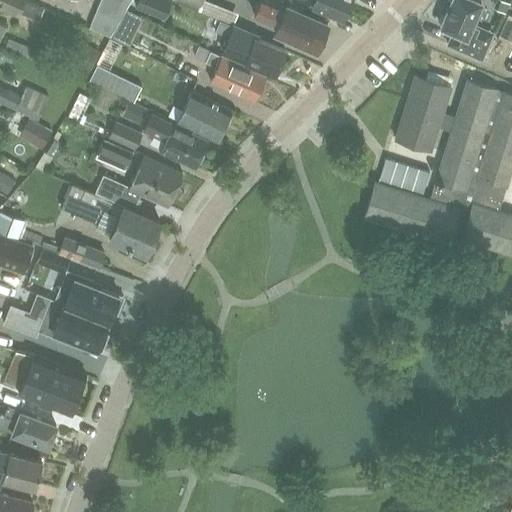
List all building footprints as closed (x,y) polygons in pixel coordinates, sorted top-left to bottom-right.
[(16,11),(21,0),(0,0),(0,6),(16,13),(16,11)] [(125,9),(107,0),(99,0),(89,26),(110,36),(115,26),(125,9)] [(107,0),(125,9),(129,0),(107,0)] [(174,0),(196,9),(199,0),(174,0)] [(316,47),(327,22),(281,2),(276,0),(258,0),(254,12),(278,23),(275,29),(316,47)] [(314,0),(312,4),(342,17),(349,0),(314,0)] [(447,42),(475,54),(481,57),(492,31),(471,22),(480,0),(479,0),(449,0),(440,24),(452,29),(447,42)] [(511,15),(508,13),(498,36),(511,42),(511,41),(511,15)] [(244,59),(274,72),(284,48),(255,36),(256,34),(218,18),(213,30),(227,36),(222,50),(244,59)] [(147,32),(167,42),(173,30),(154,20),(147,32)] [(115,26),(110,36),(124,42),(129,33),(115,26)] [(122,43),(109,37),(104,48),(117,54),(122,43)] [(147,51),(164,56),(168,43),(150,38),(147,51)] [(197,43),(192,53),(205,59),(216,64),(209,79),(253,98),(265,74),(221,54),(210,49),(197,43)] [(90,78),(129,97),(135,84),(96,65),(90,78)] [(511,91),(467,77),(455,114),(442,109),(450,84),(414,73),(395,135),(430,146),(437,124),(451,128),(429,196),(375,179),(364,214),(448,240),(451,229),(462,232),(461,236),(511,251),(511,212),(498,208),(511,163),(511,91)] [(0,102),(37,120),(48,96),(25,85),(21,94),(0,84),(0,102)] [(216,138),(231,108),(191,88),(177,119),(216,138)] [(194,165),(208,138),(151,111),(142,128),(164,138),(159,148),(194,165)] [(49,131),(28,119),(19,134),(39,147),(49,131)] [(115,121),(109,134),(135,147),(141,134),(115,121)] [(58,141),(52,137),(44,151),(51,155),(59,142),(58,141)] [(133,152),(103,138),(95,157),(124,170),(133,152)] [(104,172),(95,191),(124,204),(132,187),(167,203),(182,170),(144,153),(131,183),(104,172)] [(142,259),(160,220),(124,204),(95,191),(72,180),(60,206),(97,222),(103,208),(119,215),(109,236),(127,243),(124,251),(142,259)] [(32,245),(0,233),(0,261),(23,270),(32,245)] [(105,250),(64,234),(57,251),(99,267),(105,250)] [(36,262),(50,267),(55,254),(42,249),(36,262)] [(54,299),(107,320),(111,310),(116,312),(122,296),(91,283),(93,280),(75,273),(71,282),(62,278),(54,299)] [(3,277),(0,286),(0,301),(5,303),(8,293),(17,296),(22,283),(3,277)] [(107,320),(54,299),(50,297),(41,320),(53,325),(50,334),(68,341),(69,337),(100,350),(107,333),(102,331),(106,321),(107,322),(107,320)] [(34,353),(19,390),(70,411),(85,372),(34,353)] [(0,427),(11,432),(12,430),(48,443),(55,422),(20,408),(7,404),(3,413),(0,412),(0,413),(0,427)] [(4,478),(36,485),(42,459),(0,449),(0,485),(2,486),(4,478)] [(29,511),(32,499),(0,491),(0,511),(29,511)]
